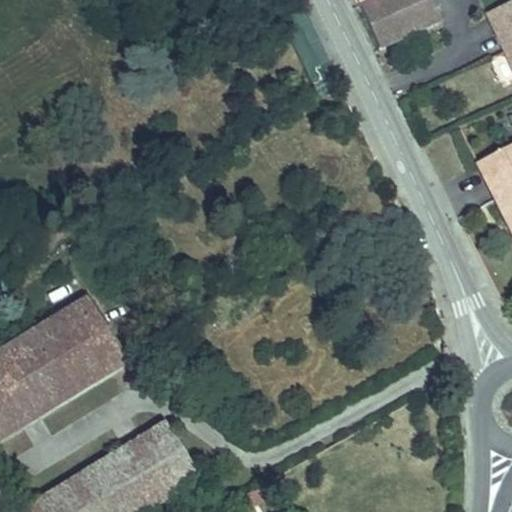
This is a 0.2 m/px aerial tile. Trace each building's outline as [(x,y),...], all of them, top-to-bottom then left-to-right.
[(359,0),(383,46),(444,16),(436,0),(359,0)] [(511,0),(505,0),(490,7),(499,26),(508,22),(511,30),(511,42),(506,44),(511,57),(511,0)] [(344,83),(308,10),(288,20),(325,94),(344,83)] [(511,30),(508,22),(499,26),(506,44),(511,42),(511,30)] [(511,148),(506,151),(505,148),(479,161),(497,197),(501,196),(505,204),(509,202),(511,207),(511,148)] [(501,196),(497,197),(511,227),(511,207),(509,202),(505,204),(501,196)] [(16,306),(33,333),(90,295),(73,269),(16,306)] [(90,295),(33,333),(0,354),(0,440),(130,356),(90,295)] [(170,420),(31,506),(34,511),(143,511),(204,475),(170,420)]
